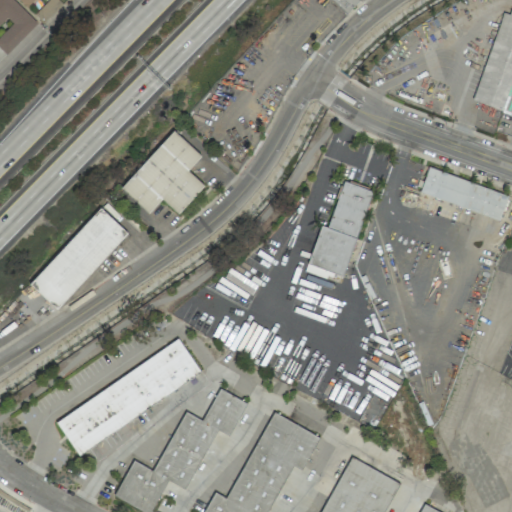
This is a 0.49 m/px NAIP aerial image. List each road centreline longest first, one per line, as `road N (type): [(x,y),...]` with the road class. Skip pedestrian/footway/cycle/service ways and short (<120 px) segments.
road 1 (residential): [(0,363),(228,205),(325,60),(389,0)]
road 2 (motorway): [(0,228),(225,0)]
road 3 (motorway): [(156,0),(0,158)]
road 4 (tertiary): [(511,166),(392,123),(339,94)]
